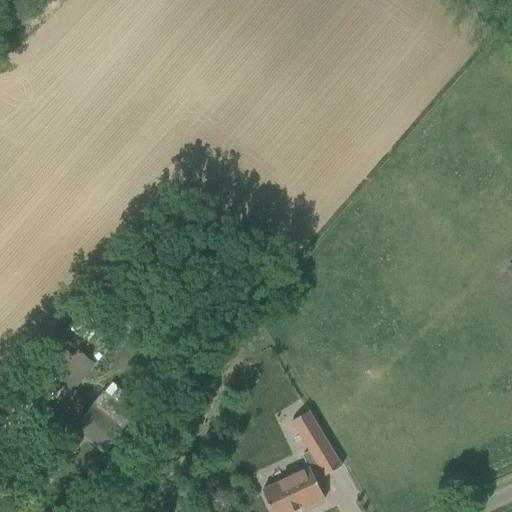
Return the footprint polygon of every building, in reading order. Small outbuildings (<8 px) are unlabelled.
[(70,329),(79,337),(93,322),(85,314),(70,329)] [(48,370),(72,391),(95,365),(79,351),(73,358),(65,350),(48,370)] [(98,352),(92,358),(96,362),(102,356),(98,352)] [(89,439),(103,451),(136,409),(126,401),(122,407),(105,393),(79,424),(92,435),(89,439)] [(308,468),(261,490),(271,511),(290,511),(302,507),(303,509),(324,499),(314,478),(322,475),(326,480),(343,469),(310,415),(293,425),(309,452),(302,455),(308,468)]
